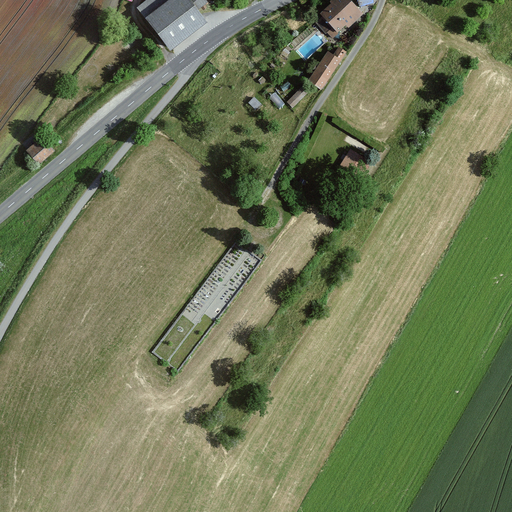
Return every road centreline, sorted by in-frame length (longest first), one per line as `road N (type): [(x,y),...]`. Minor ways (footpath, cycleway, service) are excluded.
road 1 (tertiary): [(279,0),(197,48),(0,214)]
road 2 (track): [(197,48),(185,75),(92,183),(0,331)]
